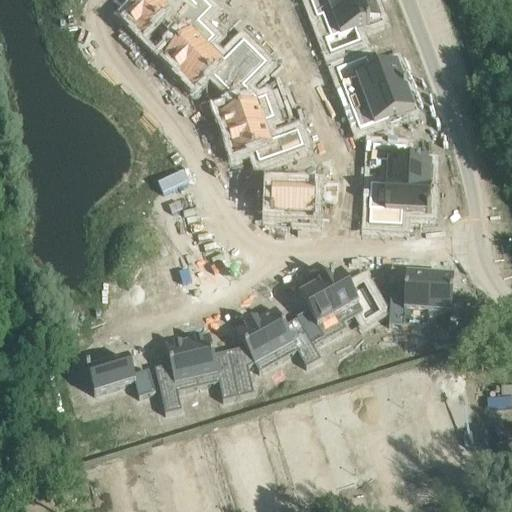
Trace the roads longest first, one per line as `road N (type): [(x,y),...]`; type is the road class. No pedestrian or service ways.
road 1 (residential): [(98,0),(99,26),(188,129),(219,236),(320,257)]
road 2 (residential): [(477,254),(480,224),(405,0)]
road 3 (residential): [(320,257),(221,308),(82,339)]
road 4 (residential): [(373,511),(420,498),(511,412)]
road 5 (residential): [(320,257),(477,254)]
